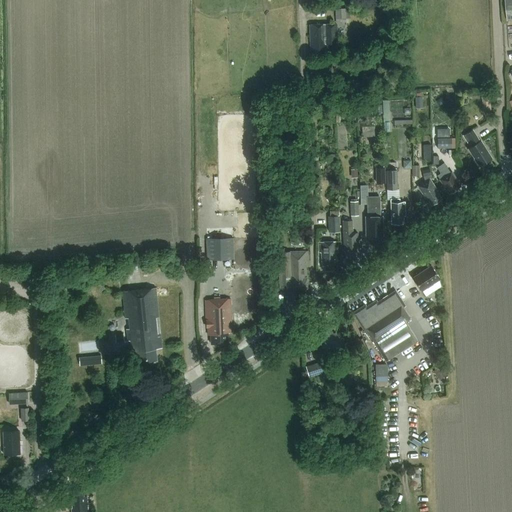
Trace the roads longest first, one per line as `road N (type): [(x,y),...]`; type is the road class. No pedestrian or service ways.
road 1 (secondary): [(1,511),(511,181)]
road 2 (track): [(298,0),(322,307)]
road 3 (track): [(508,183),(495,0)]
road 4 (track): [(511,388),(437,407),(435,511)]
